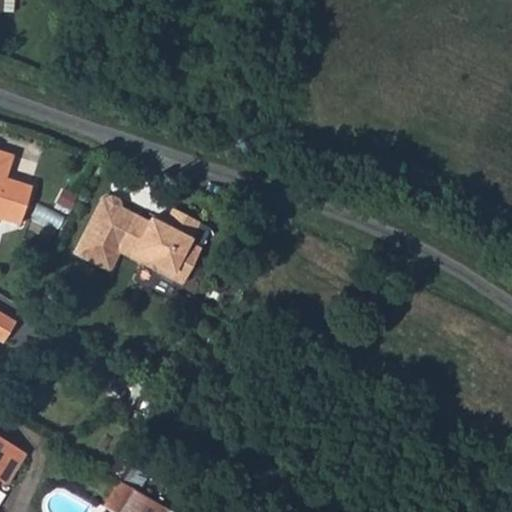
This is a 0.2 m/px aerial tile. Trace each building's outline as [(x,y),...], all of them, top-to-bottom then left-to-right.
[(7,23),(17,23),(19,0),(4,0),(4,9),(8,10),(7,23)] [(0,222),(12,227),(24,189),(1,181),(8,158),(0,155),(0,222)] [(100,204),(97,202),(68,255),(101,273),(113,251),(120,239),(131,245),(128,253),(142,260),(166,274),(171,267),(183,274),(194,254),(181,247),(192,226),(168,214),(159,231),(145,223),(142,227),(130,220),(113,211),(114,209),(113,204),(106,200),(101,202),(100,204)] [(205,233),(192,226),(181,247),(194,254),(205,233)] [(131,245),(120,239),(113,251),(176,286),(183,274),(171,267),(166,274),(142,260),(128,253),(131,245)] [(0,346),(1,347),(13,327),(0,319),(0,346)] [(0,480),(0,481),(19,449),(0,437),(0,480)] [(96,506),(105,511),(129,511),(132,507),(136,496),(117,485),(111,481),(102,496),(96,506)] [(132,507),(129,511),(155,511),(157,509),(136,496),(132,507)]
